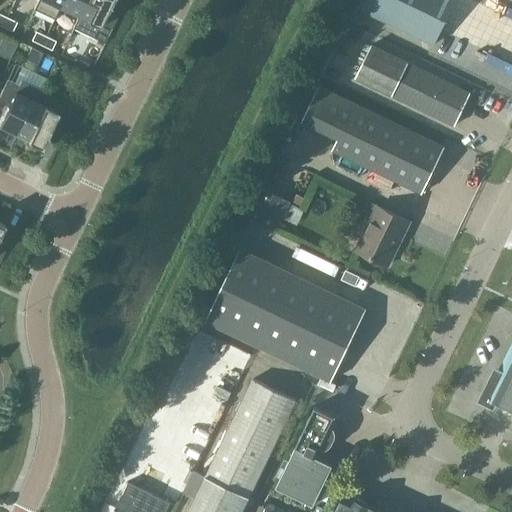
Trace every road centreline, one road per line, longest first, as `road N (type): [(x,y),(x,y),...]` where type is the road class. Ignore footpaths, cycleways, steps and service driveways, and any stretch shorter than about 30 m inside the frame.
road 1 (unclassified): [(511,485),(416,435),(418,406),(511,210)]
road 2 (residential): [(23,511),(55,438),(56,399),(40,338),(42,293),(75,219)]
road 3 (residential): [(75,219),(180,0)]
